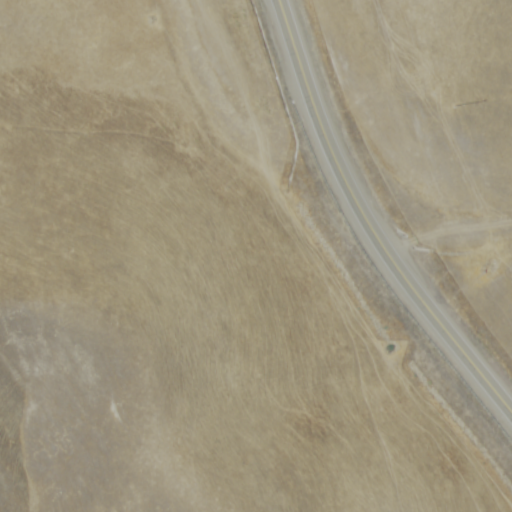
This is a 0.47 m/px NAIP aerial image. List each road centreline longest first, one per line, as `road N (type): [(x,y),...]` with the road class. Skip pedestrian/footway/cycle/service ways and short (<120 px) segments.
road 1 (tertiary): [(278,0),(354,199),(421,300),(511,412)]
road 2 (track): [(511,226),(389,256)]
